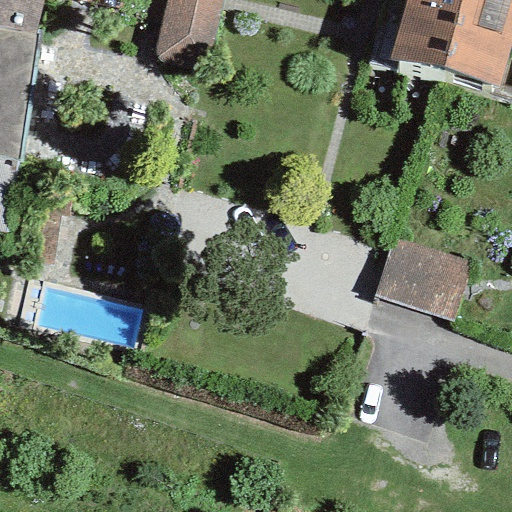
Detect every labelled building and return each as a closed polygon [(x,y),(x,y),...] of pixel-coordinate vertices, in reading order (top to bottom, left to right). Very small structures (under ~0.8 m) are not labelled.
[(0,0),(0,27),(35,33),(43,0),(0,0)] [(209,60),(219,0),(163,0),(154,46),(166,69),(196,70),(209,60)] [(442,71),(460,0),(404,0),(389,59),(442,71)] [(511,0),(460,0),(442,71),(499,87),(511,40),(511,0)] [(0,155),(20,159),(35,33),(0,27),(0,155)] [(0,228),(5,229),(20,159),(0,155),(0,228)] [(396,228),(378,289),(459,313),(477,252),(396,228)]
